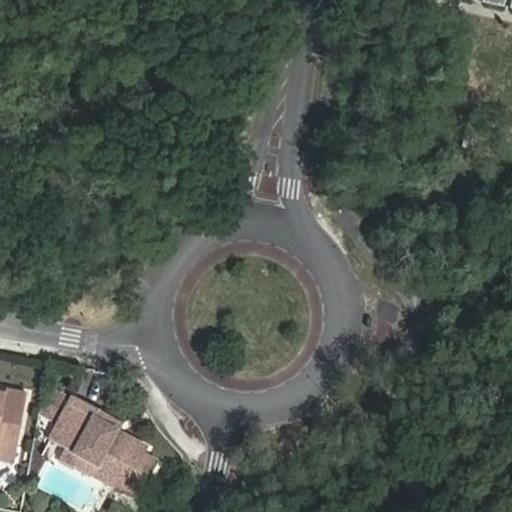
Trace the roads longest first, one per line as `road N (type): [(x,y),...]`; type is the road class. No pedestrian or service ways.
road 1 (residential): [(238,407),(297,397),(337,354),(345,325),(344,295),(314,244),(259,221)]
road 2 (residential): [(259,221),(306,0)]
road 3 (residential): [(259,221),(199,237),(176,259),(162,286),(164,348)]
road 4 (residential): [(164,348),(0,326)]
